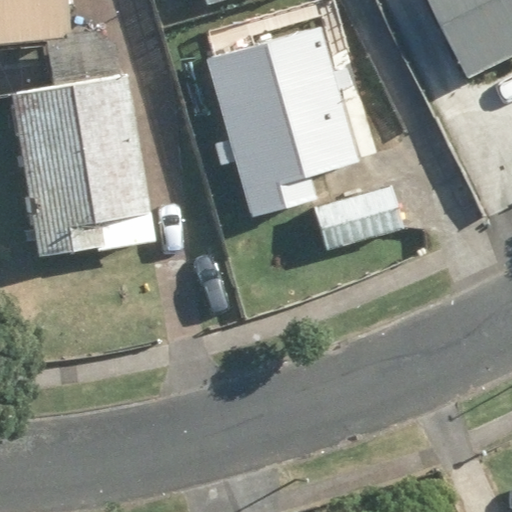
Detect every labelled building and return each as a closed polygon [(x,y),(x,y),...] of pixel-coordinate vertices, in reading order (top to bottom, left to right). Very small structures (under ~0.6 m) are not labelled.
[(57,0),(0,0),(0,45),(61,41),(57,0)] [(511,0),(425,0),(464,80),(511,56),(511,0)] [(203,35),(208,56),(198,59),(239,221),(301,205),(294,176),(343,163),(309,31),(246,47),(240,25),(203,35)] [(124,80),(4,94),(23,261),(143,247),(124,80)] [(386,189),(306,204),(315,250),(395,235),(386,189)]
